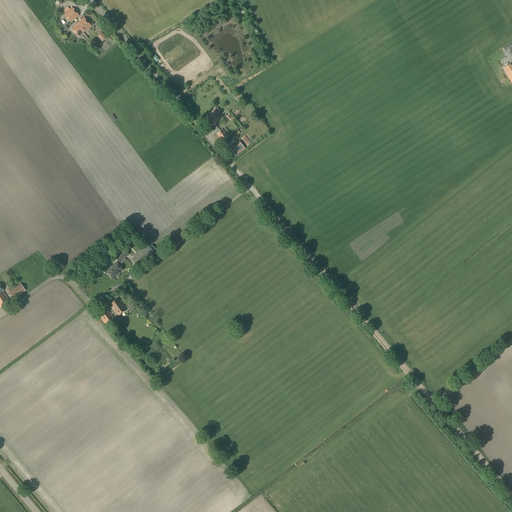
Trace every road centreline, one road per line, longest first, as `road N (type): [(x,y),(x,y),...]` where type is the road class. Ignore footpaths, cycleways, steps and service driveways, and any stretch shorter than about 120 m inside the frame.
road 1 (track): [(511,493),(249,186)]
road 2 (unclassified): [(249,186),(95,0)]
